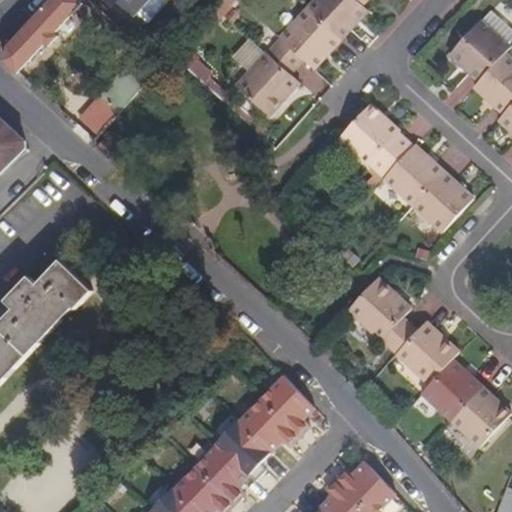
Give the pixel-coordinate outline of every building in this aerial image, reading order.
[(55,34),(83,4),(78,0),(51,0),(9,47),(5,63),(18,75),(45,46),(47,47),(48,47),(58,37),(55,34)] [(149,0),(113,0),(133,18),(149,0)] [(215,24),(235,1),(233,0),(223,0),(208,18),(215,24)] [(340,44),(367,15),(362,11),(350,0),(317,0),(306,13),(340,44)] [(371,0),(350,0),(362,11),(371,0)] [(313,75),(340,44),(306,13),(279,43),(304,67),(313,75)] [(443,61),(472,89),(499,61),(504,56),(498,51),(508,41),(484,18),(474,28),(443,61)] [(299,87),(291,80),(304,67),(279,43),(232,93),(266,124),(299,87)] [(118,115),(159,71),(141,55),(139,55),(136,56),(134,57),(102,92),(101,100),(118,115)] [(511,72),(499,61),(472,89),(467,95),(497,122),(511,105),(511,72)] [(511,105),(497,122),(491,128),(511,147),(511,105)] [(385,150),(395,139),(364,111),(342,135),(332,145),(363,175),(376,187),(399,162),(385,150)] [(0,171),(17,158),(21,154),(22,154),(25,151),(0,127),(0,171)] [(109,159),(116,150),(105,140),(98,148),(109,159)] [(404,213),(436,179),(408,152),(399,162),(376,187),(404,213)] [(365,198),(376,187),(363,175),(360,179),(364,183),(357,190),(365,198)] [(466,207),(436,179),(404,213),(434,242),(466,207)] [(414,255),(405,252),(403,260),(412,262),(414,255)] [(354,263),(345,255),(340,261),(348,269),(354,263)] [(0,382),(69,310),(72,313),(90,294),(56,263),(33,288),(25,281),(1,305),(10,313),(0,322),(0,382)] [(392,358),(415,334),(401,322),(408,313),(373,282),(343,314),(392,358)] [(425,388),(448,364),(456,355),(423,326),(415,334),(392,358),(425,388)] [(448,426),(480,392),(448,364),(425,388),(416,397),(448,426)] [(313,410),(283,376),(260,401),(298,439),(308,428),(301,423),(313,410)] [(480,455),(511,420),(480,392),(448,426),(480,455)] [(298,439),(260,401),(238,424),(269,454),(281,442),(288,450),(298,439)] [(185,430),(191,423),(185,417),(179,423),(185,430)] [(269,454),(238,424),(236,422),(215,445),(218,448),(254,483),(265,471),(258,465),(269,454)] [(254,483),(218,448),(197,471),(239,511),(249,501),(243,495),(254,483)] [(383,511),(397,499),(365,465),(353,478),(345,472),(335,482),(365,511),(383,511)] [(238,511),(239,511),(197,471),(175,493),(194,511),(238,511)] [(365,511),(335,482),(324,494),(331,500),(320,511),(365,511)] [(497,511),(511,511),(511,488),(508,487),(497,511)] [(194,511),(175,493),(172,490),(151,511),(194,511)]
